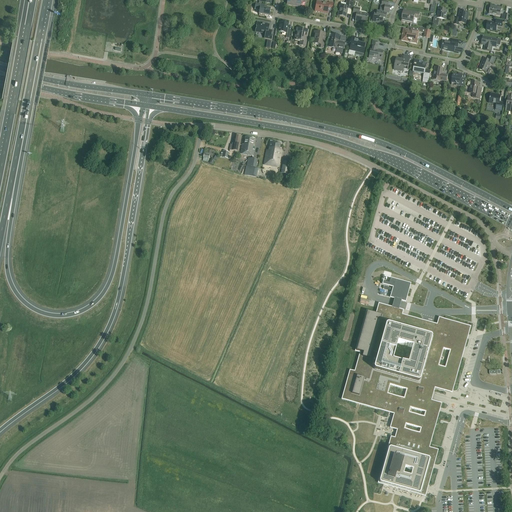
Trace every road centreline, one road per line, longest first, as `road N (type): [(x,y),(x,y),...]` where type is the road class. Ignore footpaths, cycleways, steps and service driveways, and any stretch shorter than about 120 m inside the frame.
road 1 (unclassified): [(0,477),(122,363),(142,321),(165,208),(191,168),(202,124),(349,154),(476,219),(511,254)]
road 2 (motorway): [(142,105),(114,266),(88,307),(44,313),(12,287),(10,184)]
road 3 (secondary): [(511,209),(385,144),(148,94)]
road 4 (motorway): [(0,431),(68,381),(113,318),(150,106)]
road 5 (secondary): [(150,106),(351,145),(502,217)]
road 6 (motorway): [(10,184),(45,0)]
road 7 (motorway): [(29,15),(0,171)]
road 8 (secondary): [(148,94),(0,68)]
road 9 (secondary): [(0,77),(142,105)]
road 10 (residential): [(388,37),(275,15),(278,0)]
